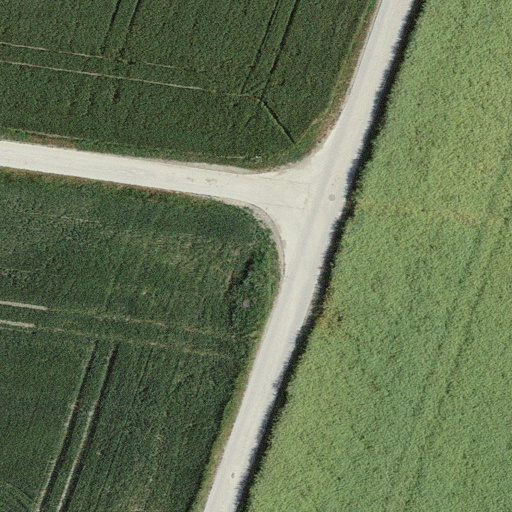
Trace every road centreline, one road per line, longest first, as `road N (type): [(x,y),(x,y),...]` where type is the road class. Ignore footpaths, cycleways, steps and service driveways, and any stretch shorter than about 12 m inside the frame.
road 1 (track): [(222,511),(402,0)]
road 2 (track): [(0,155),(332,202)]
